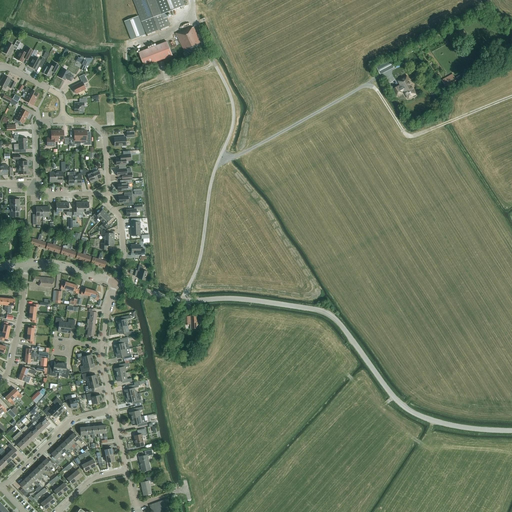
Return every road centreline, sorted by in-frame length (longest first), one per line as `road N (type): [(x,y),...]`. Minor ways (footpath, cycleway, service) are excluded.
road 1 (unclassified): [(511,432),(463,430),(397,404),(323,312),(240,298),(183,301)]
road 2 (unclassified): [(183,301),(217,161),(370,80)]
road 3 (track): [(370,80),(409,138),(511,95)]
road 4 (residential): [(0,486),(69,422),(113,410)]
